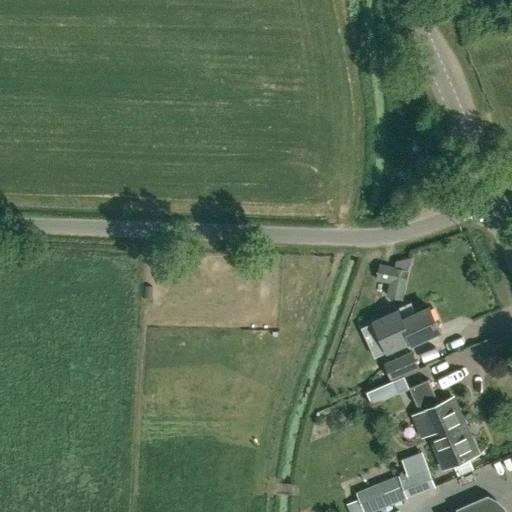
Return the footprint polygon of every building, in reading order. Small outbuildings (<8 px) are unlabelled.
[(400,294),(408,264),(392,260),(384,290),(400,294)] [(461,299),(480,298),(479,287),(460,289),(461,299)] [(413,343),(441,329),(429,305),(401,319),(403,322),(392,328),(398,339),(409,334),(413,343)] [(488,305),(462,310),(465,325),(491,320),(488,305)] [(394,379),(420,367),(413,351),(387,364),(394,379)] [(439,402),(429,378),(410,387),(418,405),(420,404),(423,410),(412,414),(422,437),(431,433),(446,468),(479,453),(454,396),(439,402)] [(372,404),(400,392),(394,379),(367,390),(372,404)] [(393,502),(407,496),(408,498),(437,486),(422,451),(402,459),(407,472),(399,475),(400,477),(386,483),(393,502)] [(506,511),(504,508),(498,502),(490,497),(454,511),(506,511)]
